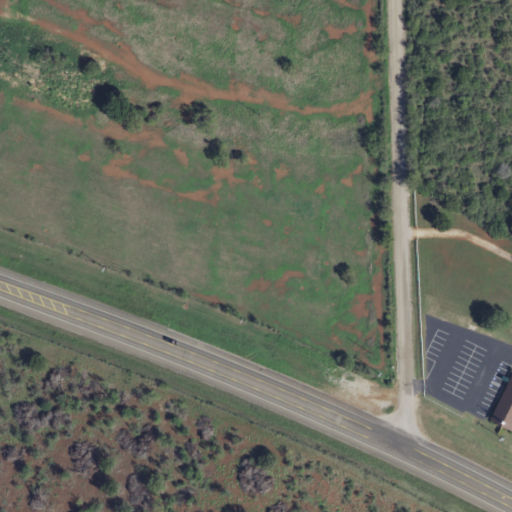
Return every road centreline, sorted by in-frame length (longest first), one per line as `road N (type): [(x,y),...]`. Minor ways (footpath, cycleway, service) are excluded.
road 1 (primary): [(0,287),(287,398),(511,508)]
road 2 (residential): [(398,449),(406,395),(394,0)]
